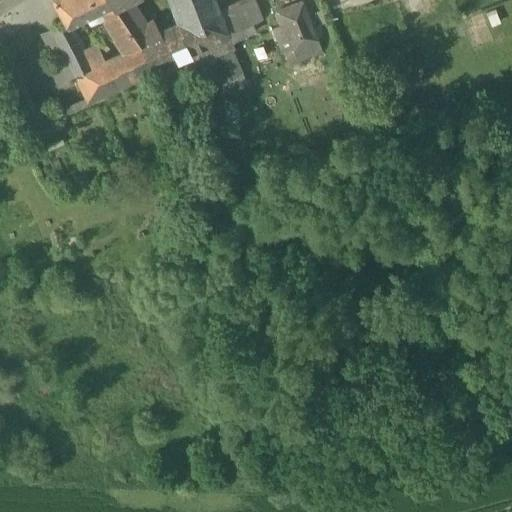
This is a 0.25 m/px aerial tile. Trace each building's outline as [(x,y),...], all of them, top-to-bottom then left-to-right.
[(55,0),(65,19),(66,18),(101,0),(55,0)] [(112,1),(111,0),(104,0),(105,2),(102,4),(107,13),(105,14),(115,33),(119,31),(129,25),(112,1)] [(150,19),(145,22),(138,11),(137,11),(136,11),(131,2),(130,2),(128,1),(125,2),(123,0),(114,0),(112,1),(129,25),(139,40),(158,31),(151,19),(150,19)] [(215,0),(174,0),(177,6),(178,6),(184,19),(158,31),(139,40),(152,69),(229,34),(218,6),(215,0)] [(252,0),(231,0),(218,6),(229,34),(240,35),(263,26),(252,0)] [(321,48),(302,0),(300,0),(277,9),(293,51),(286,53),(289,60),(321,48)] [(81,46),(66,18),(65,19),(52,25),(52,26),(75,70),(75,71),(90,64),(89,63),(81,46)] [(139,40),(129,25),(119,31),(126,46),(139,40)] [(75,70),(52,26),(42,31),(64,76),(74,71),(75,70)] [(95,40),(81,46),(89,63),(104,56),(95,40)] [(104,56),(100,58),(113,86),(152,69),(139,40),(126,46),(104,56)] [(219,78),(240,69),(232,49),(210,58),(219,78)] [(0,54),(0,87),(21,136),(41,126),(10,50),(0,54)] [(100,58),(89,63),(90,64),(75,71),(75,70),(74,71),(81,87),(86,98),(113,86),(100,58)] [(66,113),(88,104),(86,98),(81,87),(59,97),(66,113)]
